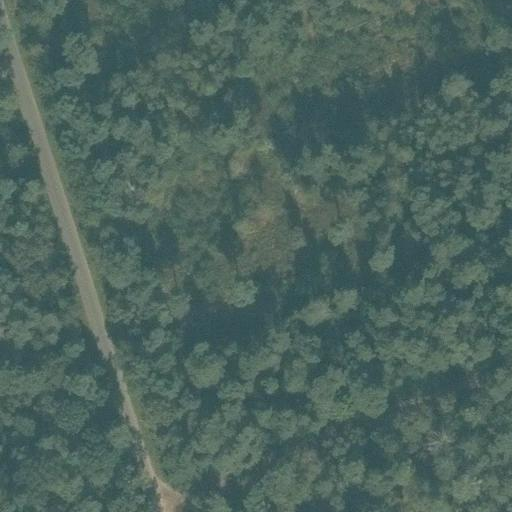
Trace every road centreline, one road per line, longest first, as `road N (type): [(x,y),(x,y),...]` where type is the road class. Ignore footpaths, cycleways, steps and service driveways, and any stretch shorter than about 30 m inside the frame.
road 1 (unclassified): [(162,511),(0,14)]
road 2 (track): [(161,507),(511,368)]
